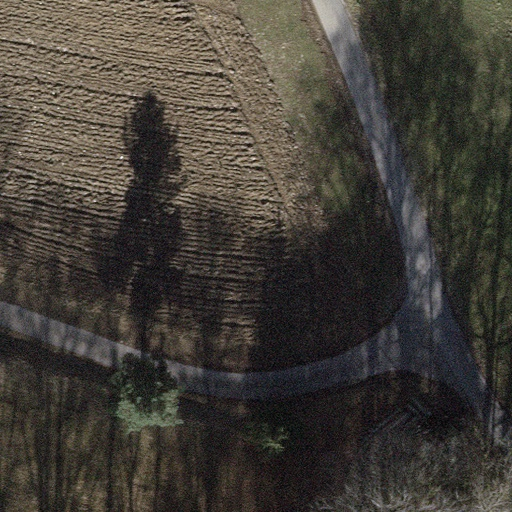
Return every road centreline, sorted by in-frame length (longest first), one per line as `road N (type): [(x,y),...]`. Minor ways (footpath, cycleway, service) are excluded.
road 1 (track): [(328,0),(419,225),(428,348),(511,468)]
road 2 (track): [(428,348),(355,392),(149,364),(0,306)]
